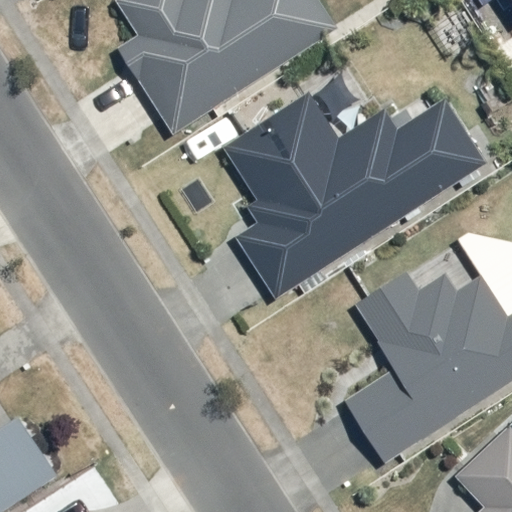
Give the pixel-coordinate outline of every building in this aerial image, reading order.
[(143,38),(123,50),(178,137),(342,29),(322,0),(122,0),(120,2),(143,38)] [(511,0),(483,0),(491,11),(505,0),(511,0),(511,1),(511,0)] [(313,95),(231,148),(272,215),(241,238),(278,300),(487,165),(450,103),(403,131),(389,112),(344,138),(313,95)] [(399,372),(350,402),(389,464),(511,388),(511,318),(485,278),(461,296),(449,276),(424,292),(413,275),(360,309),(399,372)] [(0,511),(8,511),(62,478),(23,420),(0,433),(0,511)] [(511,511),(511,428),(459,477),(486,507),(486,511),(511,511)]
